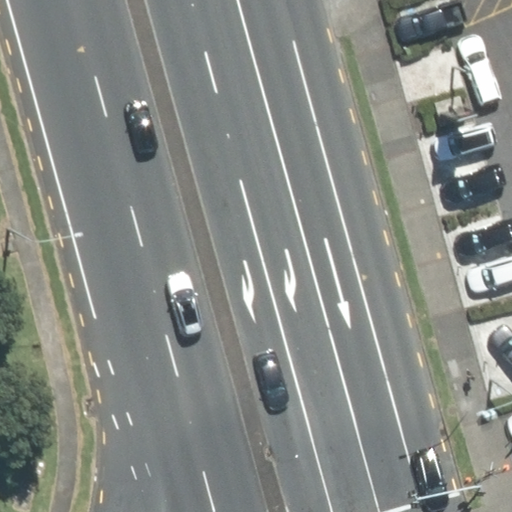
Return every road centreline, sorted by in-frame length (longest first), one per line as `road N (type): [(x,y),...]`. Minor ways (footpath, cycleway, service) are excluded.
road 1 (primary): [(239,0),(304,258),(386,511)]
road 2 (primary): [(178,399),(70,0)]
road 3 (primary): [(133,511),(178,399)]
